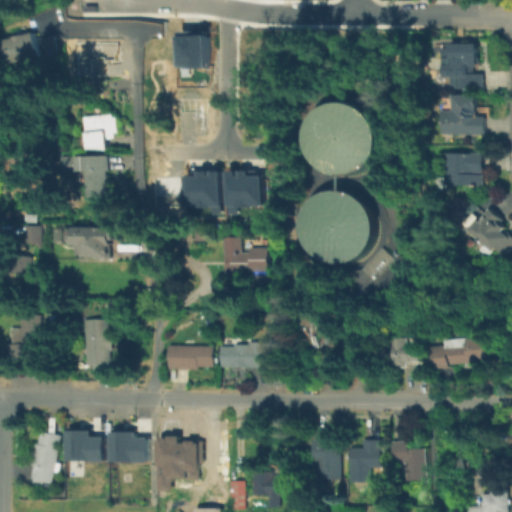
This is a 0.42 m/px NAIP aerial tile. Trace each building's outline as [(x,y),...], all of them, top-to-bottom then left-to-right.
[(172,30),(213,31),(212,73),(171,72),(172,30)] [(44,33),(46,40),(61,36),(66,56),(18,68),(11,42),(44,33)] [(476,65),(476,74),(487,74),(487,91),(451,91),(451,79),(444,79),(444,50),(453,50),(453,42),(483,42),(483,65),(476,65)] [(93,59),(117,57),(120,79),(95,82),(93,59)] [(171,90),(212,91),(211,133),(170,133),(171,90)] [(480,113),(480,117),(488,117),(488,136),(443,136),(443,112),(455,112),(455,95),(480,95),(480,113)] [(351,101),(339,101),(327,106),(317,114),(311,125),(309,137),(311,149),(317,160),(326,169),(338,174),(350,174),(362,171),(372,164),(379,155),(383,143),(383,132),(379,120),(372,111),(362,104),(351,101)] [(122,116),(123,119),(125,119),(126,127),(126,134),(123,134),(124,140),(116,141),(116,152),(97,151),(97,143),(95,120),(122,116)] [(471,153),(471,155),(485,155),(485,173),(471,173),(471,176),(483,176),(483,186),(444,186),(444,153),(471,153)] [(118,173),(118,181),(124,181),(124,198),(93,198),(93,173),(70,173),(70,157),(85,157),(85,156),(118,156),(118,173)] [(183,168),(156,168),(157,206),(183,206),(183,168)] [(225,169),(196,169),(196,175),(189,175),(189,206),(226,205),(225,169)] [(231,169),(260,169),(260,174),(267,174),(268,205),(231,205),(231,169)] [(333,189),(324,192),(316,197),(310,204),(305,212),(303,221),(303,231),(305,240),(310,248),(317,255),(325,260),(334,262),(343,262),(353,260),(361,255),(368,248),(373,240),(376,230),(376,221),(373,211),(368,203),(361,196),(352,191),(343,189),(333,189)] [(506,233),(511,238),(511,251),(507,257),(499,250),(495,254),(469,232),(491,206),(507,220),(503,225),(509,228),(506,233)] [(31,223),(31,212),(46,212),(46,223),(31,223)] [(116,238),(116,250),(83,250),(83,238),(78,238),(78,220),(122,220),(122,234),(119,234),(119,238),(116,238)] [(32,237),(32,226),(53,226),(53,237),(32,237)] [(249,239),(249,256),(256,256),(256,247),(276,247),(276,273),(230,273),(230,239),(249,239)] [(20,273),(23,256),(40,259),(36,276),(20,273)] [(22,353),(13,353),(13,329),(22,329),(22,313),(46,313),(46,353),(22,353)] [(340,327),(340,351),(322,351),(322,327),(310,327),(310,313),(341,314),(340,327)] [(112,366),(112,375),(95,375),(95,365),(88,365),(88,320),(113,320),(112,366)] [(395,338),(423,338),(423,363),(417,363),(411,363),(408,370),(395,370),(395,338)] [(489,340),(489,370),(471,370),(471,365),(450,365),(450,372),(433,372),(433,347),(448,347),(448,340),(489,340)] [(201,371),(172,371),(172,344),(217,344),(217,367),(201,367),(201,371)] [(225,368),(225,345),(269,345),(269,368),(225,368)] [(66,429),(66,459),(104,459),(104,435),(91,435),(91,428),(66,429)] [(110,430),(111,461),(148,460),(148,436),(135,436),(135,430),(110,430)] [(32,482),(40,431),(62,435),(54,485),(32,482)] [(374,476),(354,476),(354,449),(366,449),(366,440),(385,440),(385,467),(374,467),(374,476)] [(328,441),(328,449),(342,450),(342,478),(321,478),(321,461),(316,461),(316,441),(328,441)] [(411,441),(411,452),(428,452),(428,482),(409,482),(409,462),(395,462),(395,441),(411,441)] [(217,473),(217,478),(201,478),(201,473),(177,473),(177,451),(217,451),(217,473)] [(274,472),(274,478),(294,478),(294,497),(283,497),(283,508),(273,508),(273,497),(257,497),(257,472),(274,472)] [(232,509),(232,482),(247,482),(247,509),(232,509)] [(483,511),(483,499),(487,499),(487,489),(511,490),(511,511),(483,511)]
